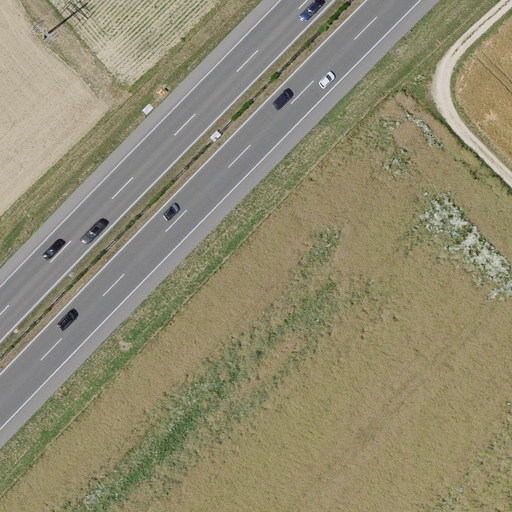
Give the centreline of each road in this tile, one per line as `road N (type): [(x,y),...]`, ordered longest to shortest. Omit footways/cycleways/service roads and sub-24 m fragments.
road 1 (motorway): [(0,403),(394,0)]
road 2 (motorway): [(308,0),(0,315)]
road 3 (track): [(511,179),(456,123),(443,92),(443,76),(463,43),(511,0)]
